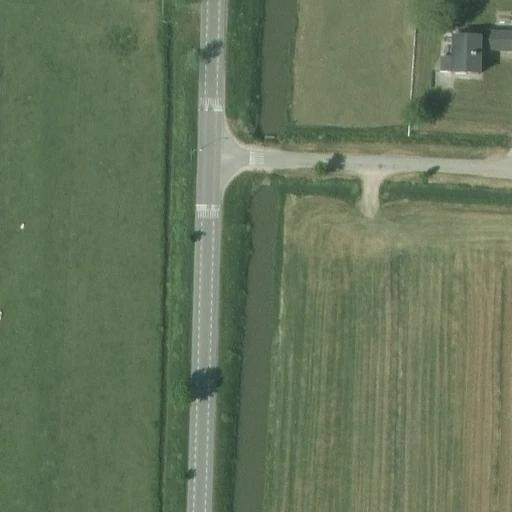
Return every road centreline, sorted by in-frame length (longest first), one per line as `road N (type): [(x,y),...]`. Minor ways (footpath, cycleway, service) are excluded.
road 1 (tertiary): [(197,511),(208,157)]
road 2 (unclassified): [(208,157),(511,170)]
road 3 (tertiary): [(208,157),(212,0)]
